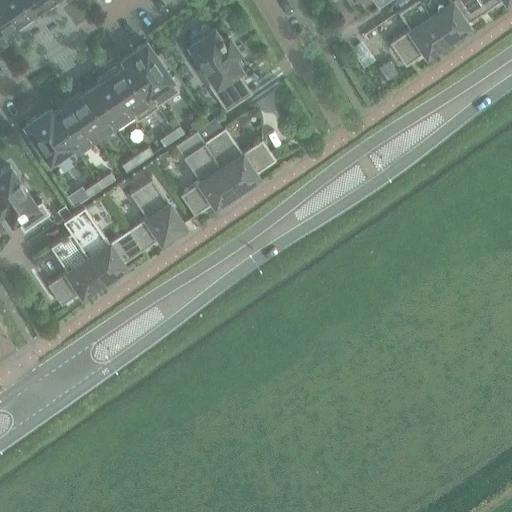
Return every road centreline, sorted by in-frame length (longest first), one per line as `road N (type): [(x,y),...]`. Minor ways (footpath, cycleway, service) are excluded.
road 1 (secondary): [(511,53),(28,383)]
road 2 (secondary): [(47,413),(511,84)]
